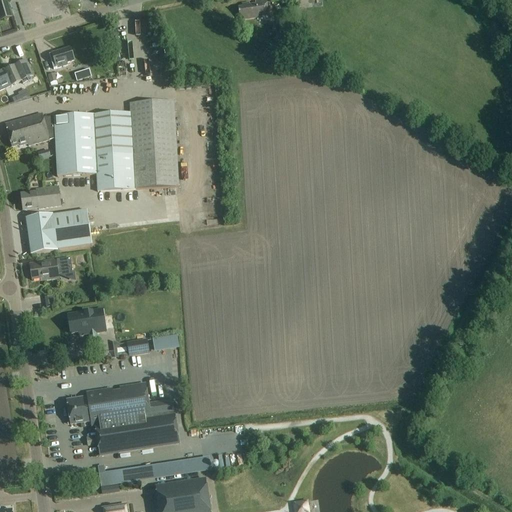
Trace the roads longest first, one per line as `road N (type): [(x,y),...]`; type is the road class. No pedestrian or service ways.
road 1 (track): [(511,244),(409,433),(411,447),(511,510)]
road 2 (tertiary): [(44,511),(13,282)]
